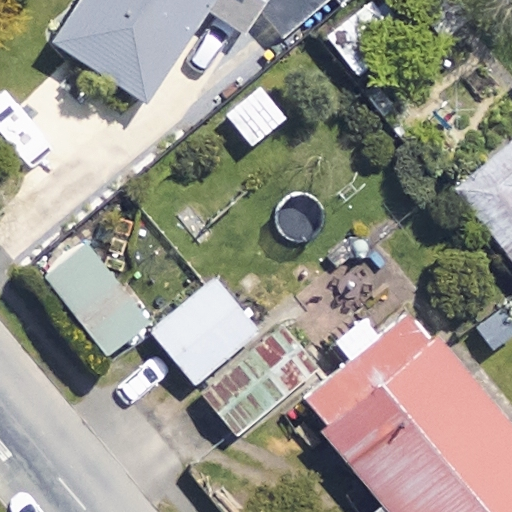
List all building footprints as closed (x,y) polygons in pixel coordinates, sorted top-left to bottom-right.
[(239,36),(263,0),(77,0),(49,41),(141,104),(204,12),(239,36)] [(282,119),(257,88),(221,118),(246,149),(282,119)] [(511,270),(511,140),(449,189),(511,270)] [(144,324),(79,240),(36,273),(101,358),(144,324)] [(254,333),(212,280),(147,330),(189,384),(254,333)] [(328,341),(347,365),(297,405),(382,511),(511,511),(511,438),(412,313),(381,338),(362,314),(328,341)] [(297,386),(262,342),(198,393),(234,437),(297,386)] [(220,445),(196,407),(155,434),(180,471),(220,445)]
